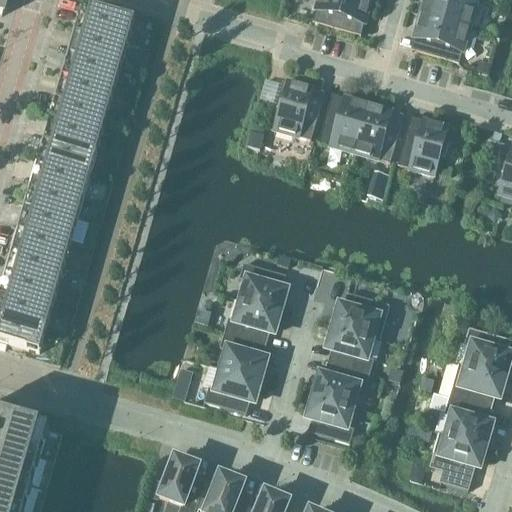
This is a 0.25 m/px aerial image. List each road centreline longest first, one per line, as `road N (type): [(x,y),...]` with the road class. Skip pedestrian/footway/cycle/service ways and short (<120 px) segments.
road 1 (residential): [(263,466),(0,376)]
road 2 (residential): [(155,0),(376,80)]
road 3 (residential): [(263,466),(319,325)]
road 4 (residential): [(376,80),(511,118)]
road 5 (residential): [(0,121),(34,0)]
